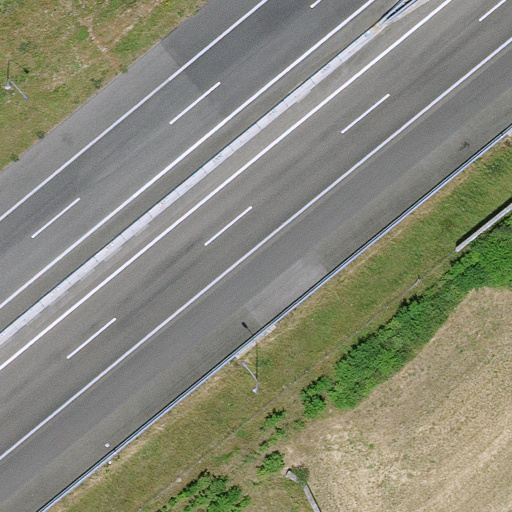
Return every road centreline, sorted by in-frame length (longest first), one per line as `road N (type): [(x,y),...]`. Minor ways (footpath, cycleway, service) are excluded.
road 1 (motorway): [(0,416),(509,0)]
road 2 (motorway): [(315,0),(0,259)]
